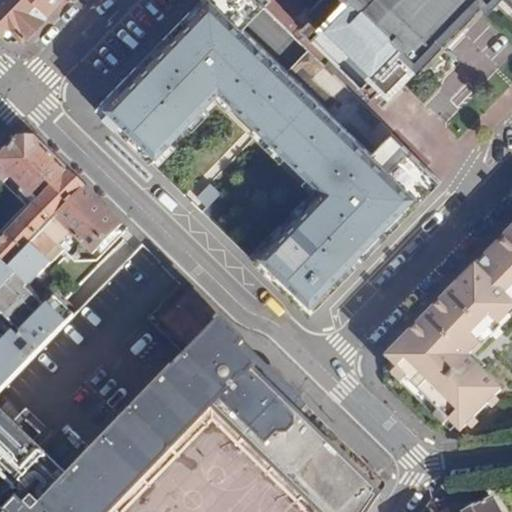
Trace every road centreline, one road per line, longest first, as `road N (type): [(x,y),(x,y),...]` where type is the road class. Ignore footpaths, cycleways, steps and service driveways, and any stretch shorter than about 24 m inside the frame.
road 1 (residential): [(324,367),(282,327),(234,298),(22,92)]
road 2 (residential): [(324,367),(511,176)]
road 3 (residential): [(423,466),(324,367)]
road 4 (residential): [(117,0),(22,92)]
